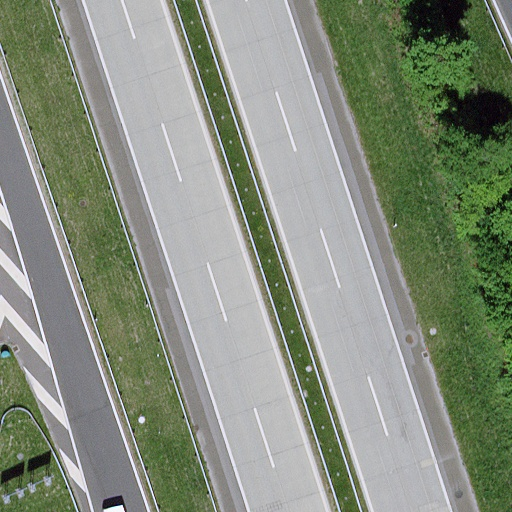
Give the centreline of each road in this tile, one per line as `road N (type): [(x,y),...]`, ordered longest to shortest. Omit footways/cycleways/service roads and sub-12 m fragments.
road 1 (motorway): [(402,511),(240,0)]
road 2 (motorway): [(115,0),(276,511)]
road 3 (motorway): [(0,144),(123,511)]
